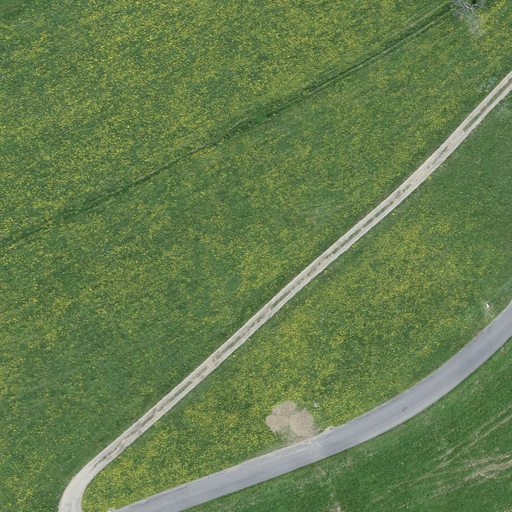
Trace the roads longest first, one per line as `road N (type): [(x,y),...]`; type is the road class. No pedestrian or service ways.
road 1 (track): [(67,511),(91,469),(422,175),(511,80)]
road 2 (unclassified): [(145,511),(404,408),(511,319)]
